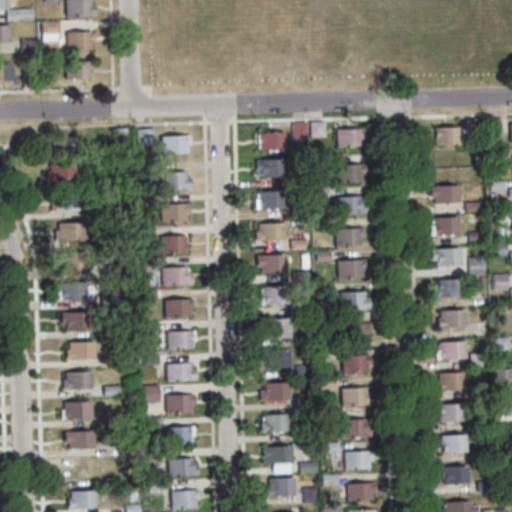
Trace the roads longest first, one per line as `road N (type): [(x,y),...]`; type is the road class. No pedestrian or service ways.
road 1 (residential): [(511,97),(0,111)]
road 2 (residential): [(404,511),(393,100)]
road 3 (residential): [(230,511),(218,105)]
road 4 (residential): [(23,511),(16,280),(0,206)]
